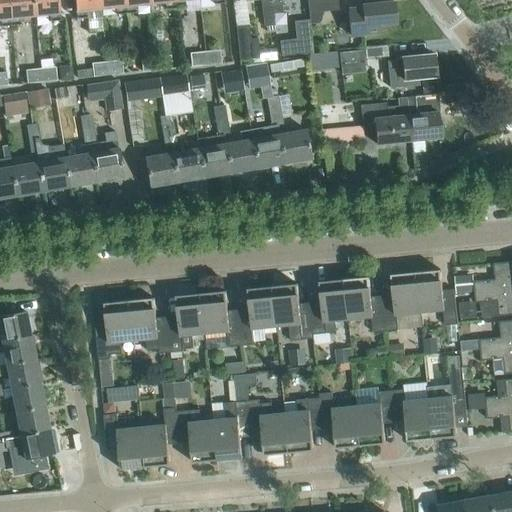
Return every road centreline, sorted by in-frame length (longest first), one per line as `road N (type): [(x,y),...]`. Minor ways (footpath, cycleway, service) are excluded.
road 1 (residential): [(52,276),(511,231)]
road 2 (residential): [(95,501),(414,473),(511,455)]
road 3 (residential): [(95,501),(52,276)]
road 4 (residential): [(511,100),(437,0)]
